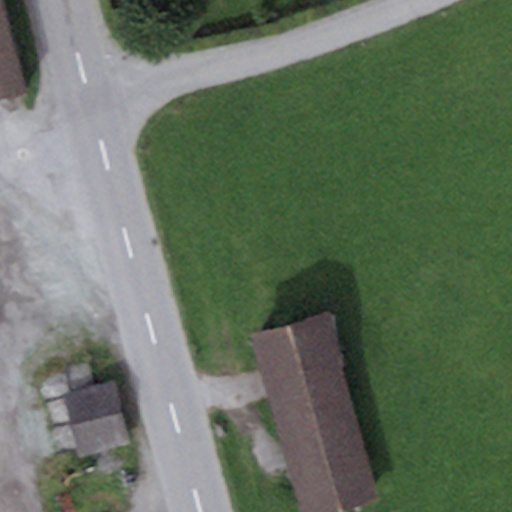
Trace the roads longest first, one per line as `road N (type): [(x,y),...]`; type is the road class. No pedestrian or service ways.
road 1 (tertiary): [(205,511),(100,110)]
road 2 (residential): [(100,110),(340,35),(418,0)]
